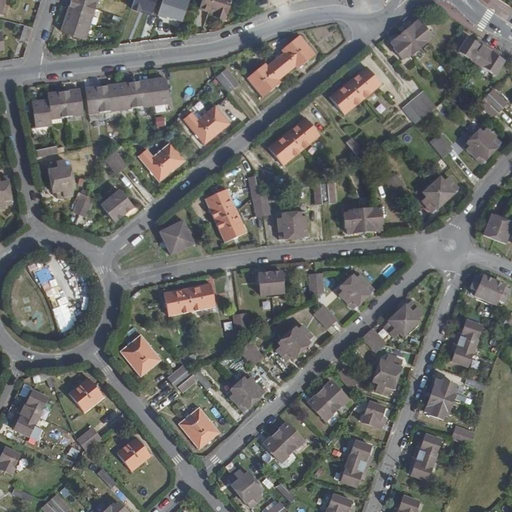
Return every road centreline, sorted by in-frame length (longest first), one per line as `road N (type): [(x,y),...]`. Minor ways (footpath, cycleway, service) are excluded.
road 1 (residential): [(382,24),(97,258)]
road 2 (residential): [(382,24),(336,12),(205,50),(30,72)]
road 3 (residential): [(193,480),(436,254)]
road 4 (residential): [(111,286),(242,259),(435,242)]
road 5 (residential): [(372,511),(462,257)]
road 6 (residential): [(88,348),(193,480)]
road 7 (residential): [(37,239),(5,76)]
